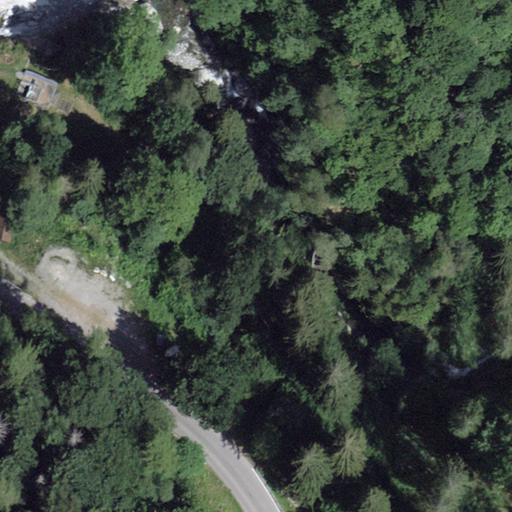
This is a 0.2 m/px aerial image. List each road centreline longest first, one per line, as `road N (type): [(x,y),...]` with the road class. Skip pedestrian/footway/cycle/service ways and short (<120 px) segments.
road 1 (tertiary): [(0,294),(154,390),(207,435),(261,511)]
road 2 (track): [(78,347),(54,298),(0,250)]
road 3 (track): [(303,511),(263,459),(207,435)]
